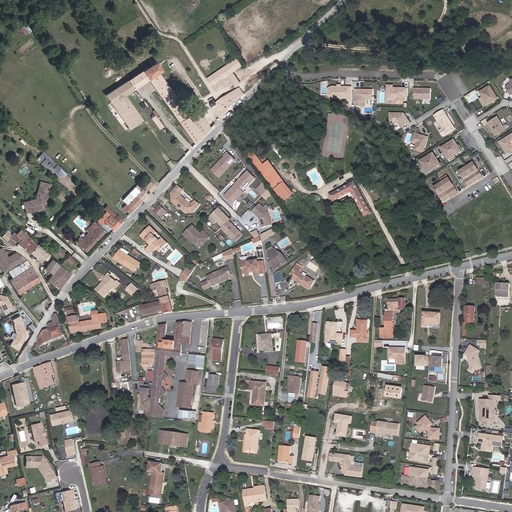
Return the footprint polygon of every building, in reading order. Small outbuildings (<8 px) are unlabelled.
[(21,27),(25,35),(29,32),(25,25),(21,27)] [(151,67),(125,84),(131,93),(146,83),(164,106),(170,114),(185,135),(192,143),(194,147),(207,133),(194,116),(186,121),(155,78),(158,76),(151,67)] [(210,83),(215,90),(232,78),(236,84),(240,82),(230,68),(225,72),(228,76),(219,82),(216,78),(210,83)] [(225,72),(216,78),(219,82),(228,76),(225,72)] [(131,93),(125,84),(103,99),(124,130),(123,131),(124,133),(129,130),(129,131),(138,125),(121,100),(131,93)] [(393,85),(387,85),(387,97),(393,97),(395,99),(395,100),(395,103),(403,103),(403,96),(407,96),(408,88),(395,88),(393,88),(393,85)] [(490,85),(480,91),(488,103),(497,97),(490,85)] [(351,98),(351,87),(340,86),(337,86),(332,86),(331,97),(351,98)] [(221,117),(244,94),(240,88),(218,103),(214,98),(210,101),(221,117)] [(431,88),(413,88),(413,100),(431,100),(431,88)] [(359,90),(355,89),(355,105),(364,105),(364,99),(371,99),(372,90),(364,90),(363,91),(359,91),(359,90)] [(170,114),(164,106),(159,110),(164,117),(170,114)] [(438,112),(434,115),(443,128),(439,130),(443,136),(455,128),(446,114),(441,117),(438,112)] [(409,122),(404,113),(395,113),(395,122),(398,123),(401,127),(409,122)] [(159,129),(163,127),(156,114),(152,117),(159,129)] [(496,134),(505,128),(497,115),(488,121),(496,134)] [(424,150),(428,137),(414,133),(412,142),(416,143),(416,144),(415,150),(422,152),(424,150)] [(511,133),(500,141),(508,154),(511,150),(511,133)] [(192,143),(185,135),(183,136),(189,145),(192,143)] [(445,154),(449,160),(462,152),(458,146),(457,146),(453,141),(443,147),(446,153),(445,154)] [(433,153),(432,154),(436,160),(437,159),(445,154),(446,153),(443,147),(441,148),(444,152),(441,154),(438,150),(436,151),(439,155),(436,157),(433,153)] [(235,161),(226,153),(224,155),(225,156),(219,162),(220,163),(219,164),(217,164),(211,170),(216,175),(219,172),(225,172),(235,161)] [(253,157),(257,163),(263,160),(258,153),(253,157)] [(428,173),(441,165),(437,159),(436,160),(432,154),(422,160),(426,166),(424,167),(428,173)] [(55,177),(60,173),(42,156),(34,165),(52,181),(55,177)] [(257,163),(268,178),(277,173),(266,157),(263,160),(257,163)] [(473,163),(459,171),(468,186),(482,177),(473,163)] [(246,172),(233,185),(234,185),(241,192),(253,178),(246,172)] [(277,173),(268,178),(284,201),(293,195),(285,184),(277,173)] [(251,184),(254,188),(260,182),(257,178),(251,184)] [(449,178),(435,187),(444,201),(458,192),(449,178)] [(332,194),(335,200),(353,191),(367,217),(373,214),(366,201),(355,181),(332,194)] [(149,194),(154,189),(149,184),(144,190),(149,194)] [(255,191),(260,196),(262,195),(266,190),(262,184),(255,191)] [(24,205),(27,215),(42,211),(50,188),(40,185),(34,202),(24,205)] [(195,210),(201,203),(194,196),(190,201),(182,194),(182,190),(183,189),(178,185),(173,190),(174,201),(185,210),(195,210)] [(242,193),(241,192),(234,185),(223,197),(231,205),(242,193)] [(141,202),(146,197),(141,193),(139,195),(134,190),(131,193),(141,202)] [(270,195),(266,190),(262,195),(266,199),(270,195)] [(125,207),(122,210),(128,216),(141,202),(131,193),(121,203),(125,207)] [(161,203),(156,209),(162,215),(168,211),(161,203)] [(257,205),(251,211),(258,218),(261,228),(270,226),(266,213),(257,205)] [(102,212),(105,214),(106,215),(109,218),(112,221),(116,217),(106,207),(102,212)] [(218,208),(211,215),(216,221),(222,227),(228,220),(229,219),(218,208)] [(109,218),(106,215),(100,222),(102,224),(109,218)] [(112,221),(117,226),(122,222),(116,217),(112,221)] [(109,218),(102,224),(111,232),(117,226),(112,221),(109,218)] [(240,232),(228,220),(222,227),(221,228),(233,239),(240,232)] [(206,238),(208,240),(212,237),(205,229),(203,231),(194,223),(185,232),(191,239),(192,237),(197,243),(202,242),(206,238)] [(97,225),(95,227),(93,224),(85,233),(89,237),(82,244),(78,249),(84,254),(102,235),(97,230),(100,227),(97,225)] [(149,251),(153,255),(158,250),(160,253),(169,244),(163,239),(161,241),(155,235),(157,233),(152,227),(141,238),(147,244),(148,243),(151,246),(151,245),(153,247),(149,251)] [(270,236),(268,231),(259,235),(260,240),(260,241),(270,236)] [(242,234),(240,232),(233,239),(235,242),(242,234)] [(17,244),(22,239),(21,239),(17,236),(15,234),(11,239),(17,244)] [(5,247),(9,242),(4,238),(0,242),(3,245),(5,247)] [(25,256),(26,257),(33,250),(22,239),(17,244),(15,247),(16,248),(25,256)] [(44,251),(50,245),(46,241),(40,248),(44,251)] [(44,251),(49,255),(54,248),(50,245),(44,251)] [(115,256),(135,270),(141,261),(121,248),(115,256)] [(233,249),(223,251),(224,260),(235,258),(233,249)] [(269,262),(274,269),(287,261),(284,257),(277,251),(275,253),(272,249),(268,252),(269,257),(271,261),(269,262)] [(38,255),(33,250),(26,257),(27,258),(31,262),(38,255)] [(38,255),(31,262),(37,267),(40,264),(42,265),(44,267),(45,265),(46,266),(48,265),(45,262),(46,261),(44,259),(38,255)] [(0,275),(16,266),(11,257),(2,262),(0,257),(0,275)] [(20,264),(11,257),(16,266),(20,264)] [(248,260),(241,261),(243,270),(249,269),(249,271),(254,270),(254,272),(254,273),(259,273),(259,274),(263,274),(261,262),(258,262),(258,260),(248,261),(248,260)] [(14,297),(35,284),(27,270),(26,269),(21,265),(4,275),(8,283),(5,284),(13,297),(14,297)] [(47,280),(52,274),(55,270),(48,265),(46,266),(40,274),(47,280)] [(187,265),(180,277),(185,280),(193,269),(187,265)] [(209,279),(202,282),(204,288),(227,278),(226,276),(230,275),(226,265),(206,274),(209,279)] [(305,287),(310,288),(314,282),(308,277),(305,277),(302,276),(302,274),(299,271),(300,269),(295,265),(292,270),(295,272),(291,278),(305,287)] [(55,270),(52,274),(63,284),(67,279),(55,270)] [(273,273),(276,282),(283,280),(280,271),(273,273)] [(104,281),(98,287),(108,297),(116,288),(118,290),(125,284),(120,280),(118,282),(111,275),(112,274),(110,272),(103,280),(104,281)] [(56,293),(63,284),(52,274),(47,280),(44,283),(53,291),(56,293)] [(162,302),(165,312),(166,315),(174,313),(168,288),(171,287),(169,280),(158,283),(159,289),(153,291),(156,299),(161,298),(162,302)] [(496,296),(508,296),(509,282),(496,282),(496,296)] [(133,295),(138,289),(132,284),(127,290),(133,295)] [(0,304),(2,308),(6,306),(7,307),(11,305),(6,297),(0,295),(0,304)] [(390,316),(394,316),(395,316),(395,313),(402,313),(402,311),(407,311),(407,307),(408,304),(408,300),(392,300),(391,309),(388,309),(388,313),(388,314),(388,316),(389,316),(390,316)] [(165,312),(162,302),(147,306),(149,315),(165,312)] [(475,321),(476,306),(466,305),(465,321),(467,321),(475,321)] [(441,327),(441,322),(430,322),(429,325),(425,324),(426,311),(424,311),(423,326),(441,327)] [(430,322),(441,322),(441,318),(442,312),(426,311),(425,324),(429,325),(430,322)] [(100,312),(78,316),(81,324),(73,326),(74,333),(83,331),(83,332),(104,328),(103,323),(110,321),(108,314),(101,315),(100,312)] [(78,316),(78,314),(70,315),(72,322),(73,326),(81,324),(78,316)] [(387,332),(386,335),(393,335),(393,333),(393,332),(394,325),(394,322),(394,318),(395,317),(395,316),(394,316),(390,316),(389,316),(388,316),(388,317),(387,320),(387,321),(387,325),(387,328),(387,329),(387,331),(387,332)] [(22,343),(27,335),(23,320),(15,322),(17,333),(14,338),(22,343)] [(48,329),(40,339),(43,344),(64,335),(60,320),(56,320),(56,321),(57,326),(52,328),(49,329),(49,327),(48,329)] [(368,330),(368,320),(360,320),(360,331),(358,331),(354,331),(353,337),(359,337),(359,341),(368,341),(368,330)] [(177,340),(180,340),(179,350),(181,350),(181,355),(184,355),(185,344),(193,345),(195,323),(187,321),(186,321),(179,322),(177,340)] [(341,343),(341,333),(336,333),(336,323),(328,323),(327,342),(341,343)] [(170,377),(166,373),(162,367),(162,362),(163,354),(164,354),(165,349),(177,350),(178,340),(168,339),(169,324),(168,324),(161,326),(159,348),(153,397),(152,412),(151,417),(157,418),(160,418),(161,410),(162,399),(161,398),(167,394),(162,385),(162,383),(170,377)] [(272,331),(271,331),(260,333),(261,347),(270,347),(272,346),(272,338),(272,331)] [(214,339),(213,347),(215,348),(215,351),(214,360),(222,360),(224,340),(214,339)] [(122,341),(124,361),(117,362),(118,373),(132,371),(129,340),(122,341)] [(180,356),(181,355),(181,350),(179,350),(180,340),(178,340),(177,350),(165,349),(164,354),(168,355),(180,356)] [(299,340),(296,361),(305,363),(307,341),(299,340)] [(478,349),(471,345),(466,353),(468,355),(469,357),(470,358),(471,360),(470,362),(471,366),(476,369),(482,367),(477,350),(478,349)] [(405,347),(390,346),(389,357),(396,357),(405,358),(405,347)] [(157,351),(147,350),(145,368),(148,368),(148,373),(155,373),(157,351)] [(188,354),(187,361),(197,362),(197,368),(204,368),(205,355),(188,354)] [(426,356),(426,355),(417,355),(416,364),(417,364),(425,365),(425,364),(429,364),(430,356),(426,356)] [(434,357),(430,356),(429,364),(433,365),(442,366),(442,356),(434,356),(434,357)] [(56,375),(53,361),(52,362),(51,362),(41,365),(36,368),(40,387),(54,384),(52,376),(56,375)] [(327,394),(331,367),(325,366),(323,378),(320,377),(320,375),(313,374),(311,393),(317,394),(318,388),(321,388),(321,393),(327,394)] [(211,373),(209,389),(220,390),(221,374),(211,373)] [(301,393),(303,377),(290,375),(288,392),(301,393)] [(268,382),(253,380),(253,389),(255,389),(253,404),(265,406),(268,382)] [(340,381),(339,389),(338,395),(344,396),(344,390),(349,391),(350,388),(353,388),(353,383),(340,381)] [(25,382),(11,385),(16,408),(30,405),(25,382)] [(425,385),(422,400),(431,402),(434,386),(425,385)] [(191,409),(194,386),(189,386),(184,386),(181,408),(191,409)] [(402,388),(387,386),(386,396),(400,398),(402,388)] [(151,388),(141,387),(141,394),(139,394),(138,410),(152,412),(153,397),(150,397),(151,388)] [(494,399),(480,398),(480,408),(481,408),(483,408),(482,409),(484,409),(484,411),(482,412),(482,418),(483,418),(483,422),(493,423),(494,399)] [(72,410),(52,415),(54,424),(62,423),(63,422),(64,421),(66,422),(74,420),(72,410)] [(187,422),(189,422),(190,413),(182,412),(181,421),(187,422)] [(201,416),(199,431),(204,431),(204,428),(213,430),(216,414),(206,413),(205,421),(203,421),(204,416),(201,416)] [(342,423),(340,435),(349,436),(351,422),(354,423),(355,417),(352,416),(343,415),(340,414),(338,422),(342,423)] [(429,438),(440,438),(440,428),(432,428),(430,425),(433,423),(426,415),(418,422),(420,424),(424,428),(425,430),(428,427),(430,430),(429,438)] [(40,444),(47,442),(46,438),(45,439),(44,434),(42,430),(41,422),(32,424),(31,424),(35,441),(39,440),(40,444)] [(378,422),(377,434),(384,435),(384,432),(386,432),(386,434),(397,435),(399,424),(378,422)] [(247,435),(245,453),(258,454),(260,431),(251,430),(251,436),(247,435)] [(302,430),(293,430),(293,437),(301,438),(301,437),(302,430)] [(167,431),(166,439),(170,439),(170,442),(187,444),(189,434),(167,431)] [(503,436),(479,433),(478,441),(483,442),(482,450),(487,451),(488,448),(489,447),(492,447),(492,445),(502,446),(503,436)] [(319,438),(310,437),(307,460),(316,461),(319,438)] [(77,454),(74,439),(65,440),(67,456),(77,454)] [(431,445),(413,442),(411,450),(429,453),(431,445)] [(282,454),(281,461),(290,462),(290,464),(295,465),(295,456),(291,456),(292,446),(281,445),(280,454),(282,454)] [(7,455),(0,456),(0,474),(6,473),(5,467),(14,465),(12,455),(16,454),(14,448),(6,450),(7,455)] [(429,453),(411,450),(410,459),(428,461),(429,453)] [(350,457),(336,455),(335,462),(340,463),(346,476),(361,478),(362,468),(352,467),(349,461),(350,457)] [(44,456),(31,457),(32,463),(35,466),(39,466),(49,481),(56,476),(56,474),(44,456)] [(103,481),(109,479),(106,466),(104,466),(103,462),(94,464),(99,485),(104,484),(103,481)] [(144,496),(150,497),(151,491),(153,492),(154,486),(156,486),(157,476),(153,476),(155,467),(144,465),(143,473),(147,474),(144,496)] [(430,469),(412,466),(411,474),(429,477),(430,469)] [(488,470),(473,467),(472,472),(474,472),(473,476),(477,477),(479,477),(479,479),(478,479),(476,487),(485,489),(488,470)] [(429,477),(411,474),(404,473),(404,477),(410,478),(410,482),(428,485),(429,477)] [(246,506),(251,506),(250,503),(267,500),(265,485),(253,487),(254,488),(254,492),(244,494),(246,506)] [(63,493),(67,509),(77,507),(73,490),(63,493)] [(319,511),(320,511),(318,511),(320,497),(311,495),(309,510),(311,510),(311,511),(319,511)] [(239,498),(222,502),(223,511),(236,511),(235,506),(240,504),(239,498)] [(300,508),(299,500),(288,501),(289,509),(300,508)] [(26,507),(24,502),(11,505),(12,510),(26,507)]
